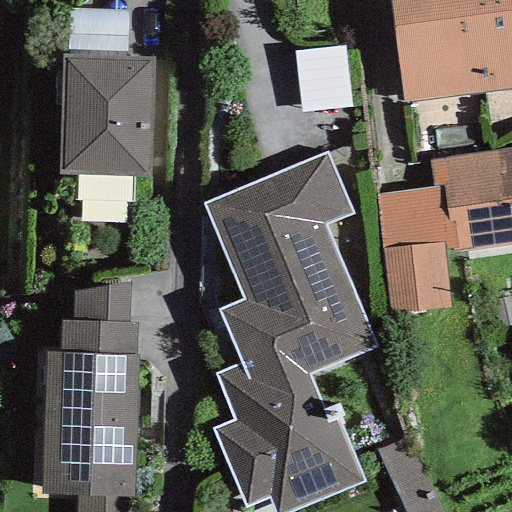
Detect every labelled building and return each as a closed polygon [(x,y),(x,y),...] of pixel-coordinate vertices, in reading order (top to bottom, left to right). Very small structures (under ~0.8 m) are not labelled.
[(511,0),(390,0),(404,101),(511,87),(511,0)] [(67,55),(126,57),(127,12),(68,10),(67,55)] [(344,46),(294,52),(302,113),(352,106),(344,46)] [(61,55),(58,175),(150,178),(153,58),(126,57),(67,55),(61,55)] [(511,148),(429,160),(433,187),(374,196),(391,317),(452,308),(444,249),(452,248),(453,252),(511,244),(511,148)] [(210,428),(244,509),(268,498),(274,511),(290,511),(363,481),(332,406),(324,409),(310,375),(376,347),(325,226),(353,214),(326,151),(201,204),(241,299),(216,310),(239,363),(214,374),(231,420),(210,428)] [(72,322),(128,324),(129,283),(73,292),(72,322)] [(133,498),(138,355),(135,355),(136,324),(128,324),(72,322),(60,322),(59,353),(45,352),(40,495),(77,496),(76,511),(128,511),(129,498),(133,498)] [(404,511),(442,511),(406,436),(375,451),(404,511)]
